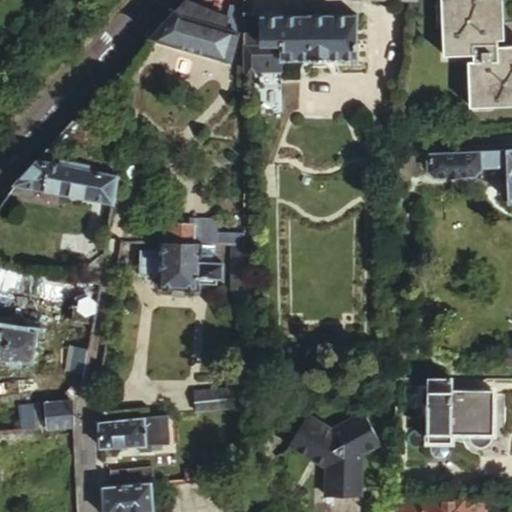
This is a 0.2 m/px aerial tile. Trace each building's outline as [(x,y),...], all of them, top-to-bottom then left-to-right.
[(246,11),(246,7),(232,3),(226,18),(224,25),(216,22),(218,16),(223,4),(211,0),(184,0),(152,36),(232,59),(240,35),(246,34),(246,11)] [(469,60),(472,103),(511,101),(511,43),(505,43),(498,44),(498,37),(504,36),(502,0),(442,0),(444,53),(475,51),(476,59),(469,60)] [(264,11),(246,11),(246,34),(246,66),(260,66),(260,62),(282,62),(282,57),(310,57),(310,58),(330,58),(330,57),(362,56),(361,12),(265,13),(264,11)] [(224,25),(226,18),(218,16),(216,22),(224,25)] [(511,146),(397,151),(396,179),(407,179),(410,178),(413,177),(418,171),(419,167),(419,165),(430,165),(430,169),(435,173),(477,171),(481,167),(481,164),(509,164),(509,199),(511,198),(511,146)] [(71,165),(72,160),(59,158),(58,163),(37,158),(13,184),(26,186),(65,193),(112,201),(116,174),(71,165)] [(173,239),(203,239),(203,224),(174,223),(173,239)] [(44,245),(0,237),(0,258),(41,266),(44,245)] [(203,239),(173,239),(162,239),(162,247),(141,246),(141,272),(162,272),(162,282),(202,283),(202,278),(219,278),(219,273),(224,273),(227,271),(227,260),(224,257),(214,257),(202,257),(203,251),(203,239)] [(245,277),(245,239),(234,239),(234,277),(245,277)] [(85,265),(83,278),(100,281),(89,264),(87,263),(85,265)] [(245,277),(234,277),(234,298),(245,298),(245,277)] [(81,298),(79,306),(85,311),(93,308),(95,300),(88,295),(81,298)] [(0,355),(32,361),(38,327),(28,325),(29,317),(0,312),(0,355)] [(452,375),(421,375),(422,383),(429,382),(430,437),(454,437),(454,429),(479,428),(480,431),(482,433),(484,434),(488,435),(490,434),(493,432),(493,427),(495,427),(494,385),(452,385),(452,375)] [(196,409),(245,404),(245,392),(245,384),(195,388),(196,398),(196,409)] [(48,402),(50,426),(74,423),(73,399),(48,402)] [(380,439),(362,409),(334,426),(307,411),(288,443),(326,465),(326,492),(362,491),(361,450),(380,439)] [(167,412),(100,418),(101,443),(102,444),(140,441),(141,448),(151,447),(151,440),(162,440),(161,419),(168,419),(167,412)] [(151,479),(153,479),(151,463),(110,467),(111,482),(151,479)] [(151,479),(111,482),(106,483),(103,484),(104,511),(114,511),(154,509),(151,479)] [(470,511),(471,500),(404,501),(403,511),(470,511)]
